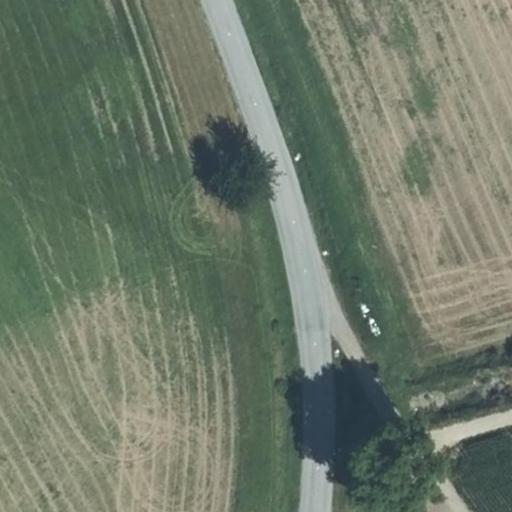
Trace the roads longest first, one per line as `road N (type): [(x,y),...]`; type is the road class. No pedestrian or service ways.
road 1 (tertiary): [(216,0),(285,187),(309,284),(319,397),(316,511)]
road 2 (track): [(453,511),(339,320),(309,284)]
